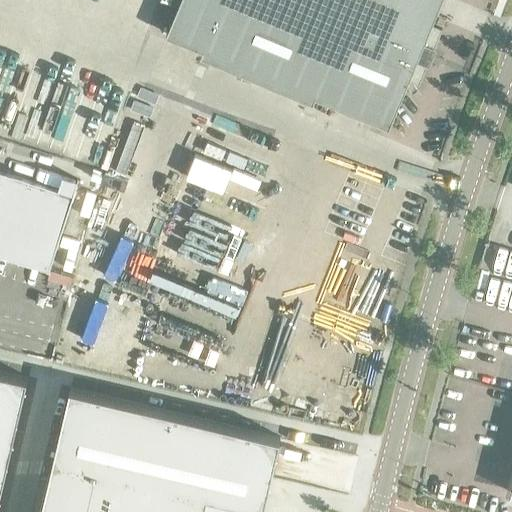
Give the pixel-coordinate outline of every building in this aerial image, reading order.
[(419,85),(442,30),(432,25),(442,0),(224,0),(201,56),(314,103),(316,97),(390,128),(409,81),(419,85)] [(70,192),(0,170),(0,253),(46,268),(70,192)] [(90,237),(118,238),(121,179),(104,179),(104,202),(92,202),(90,237)] [(0,492),(28,377),(0,370),(0,492)] [(262,511),(281,436),(71,387),(41,511),(262,511)]
